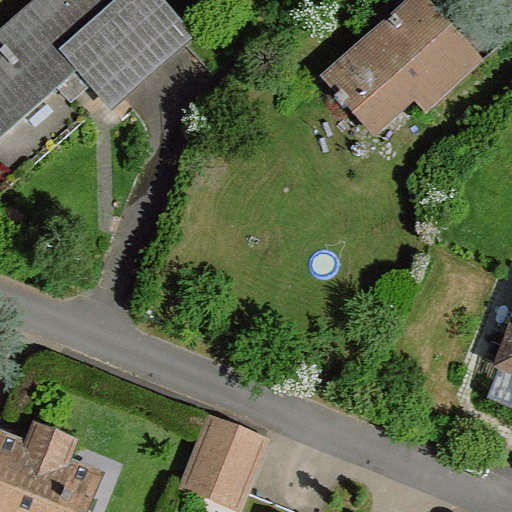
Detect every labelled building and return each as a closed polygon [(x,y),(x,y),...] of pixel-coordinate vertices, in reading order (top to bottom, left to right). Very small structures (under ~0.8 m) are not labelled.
[(111,0),(30,0),(0,26),(0,134),(76,68),(111,108),(191,39),(157,0),(115,0),(113,2),(111,0)] [(481,67),(422,0),(409,0),(317,81),(369,140),(414,102),(425,115),(481,67)] [(511,311),(490,364),(511,373),(511,311)] [(239,511),(268,441),(207,417),(178,490),(233,511),(239,511)] [(0,511),(86,511),(101,477),(72,465),(81,444),(30,424),(20,446),(0,438),(0,511)]
